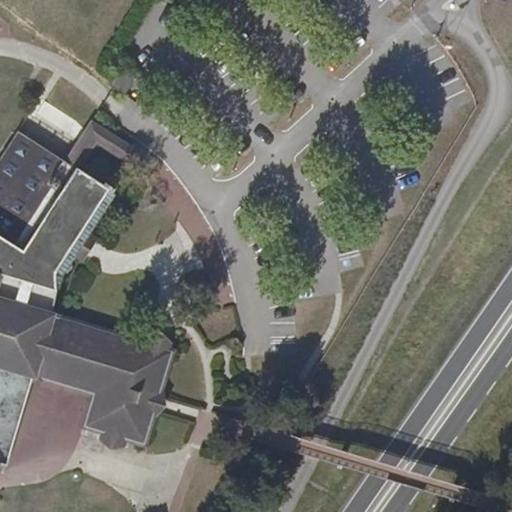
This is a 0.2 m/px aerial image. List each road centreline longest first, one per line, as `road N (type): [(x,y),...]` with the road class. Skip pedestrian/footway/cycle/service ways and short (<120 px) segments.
road 1 (unclassified): [(442,0),(496,69),(496,114),(445,193),(281,511)]
road 2 (unclassified): [(442,0),(214,207),(160,140),(84,81),(0,52)]
road 3 (primary): [(511,286),(354,511)]
road 4 (track): [(0,484),(78,460),(164,473),(183,467),(231,419)]
road 5 (primary): [(390,511),(511,340)]
